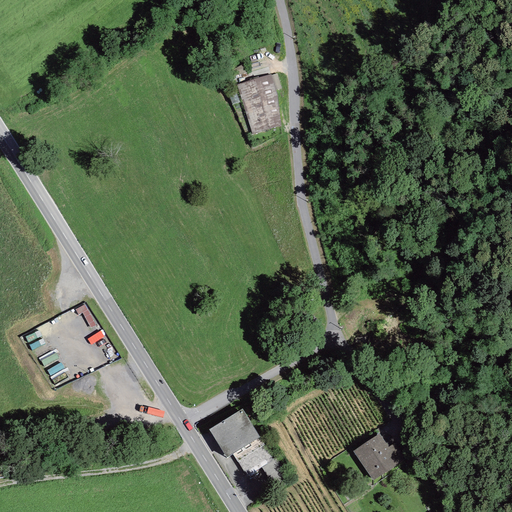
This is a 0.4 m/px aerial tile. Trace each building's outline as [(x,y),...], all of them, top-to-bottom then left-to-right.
[(271,74),(236,85),(252,135),(281,126),(277,95),(271,74)] [(86,304),(78,308),(89,329),(97,325),(86,304)] [(294,326),(280,335),(288,348),(302,339),(294,326)] [(271,456),(241,409),(209,430),(227,458),(232,454),(245,474),(271,456)] [(379,434),(353,451),(373,481),(405,459),(395,443),(388,447),(379,434)]
